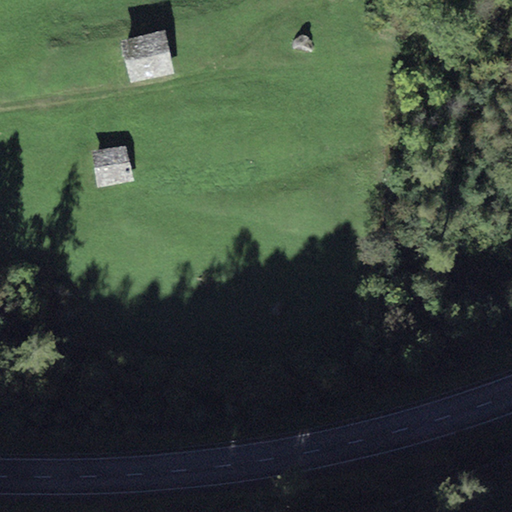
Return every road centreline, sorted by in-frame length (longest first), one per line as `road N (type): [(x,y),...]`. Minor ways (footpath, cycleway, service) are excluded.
road 1 (primary): [(0,476),(264,461),(511,394)]
road 2 (track): [(0,106),(197,78),(302,0)]
